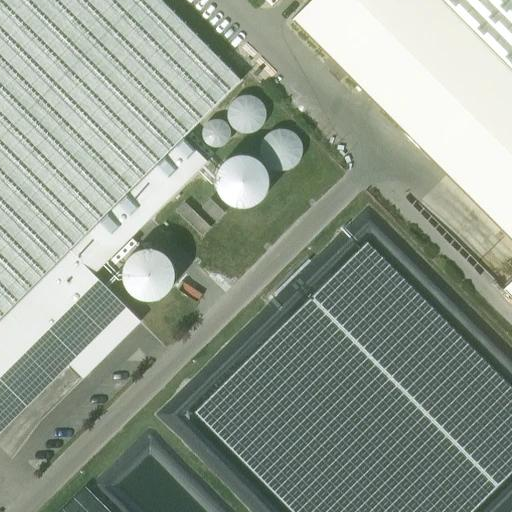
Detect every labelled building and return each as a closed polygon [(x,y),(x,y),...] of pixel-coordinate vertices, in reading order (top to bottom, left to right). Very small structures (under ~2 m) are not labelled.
[(0,0),(0,319),(182,139),(240,81),(159,0),(0,0)] [(511,279),(502,290),(511,299),(511,71),(441,0),(310,0),(291,20),(335,65),(329,71),(338,80),(345,74),(430,160),(511,242),(511,279)] [(511,0),(441,0),(511,71),(511,0)] [(0,319),(0,432),(69,365),(83,379),(140,322),(93,275),(207,164),(182,139),(0,319)] [(223,212),(209,199),(201,208),(215,221),(223,212)] [(209,227),(184,203),(176,211),(201,235),(209,227)]
